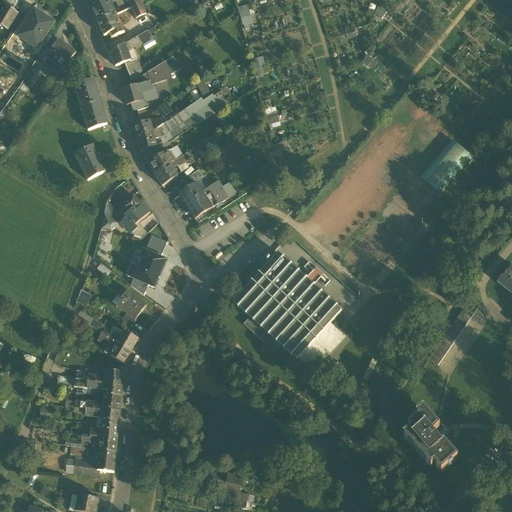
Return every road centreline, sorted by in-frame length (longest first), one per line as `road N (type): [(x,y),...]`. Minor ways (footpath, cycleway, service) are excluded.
road 1 (residential): [(117,511),(140,361),(198,288),(191,253),(129,152),(75,0)]
road 2 (unknown): [(134,160),(107,188),(52,349),(0,459)]
